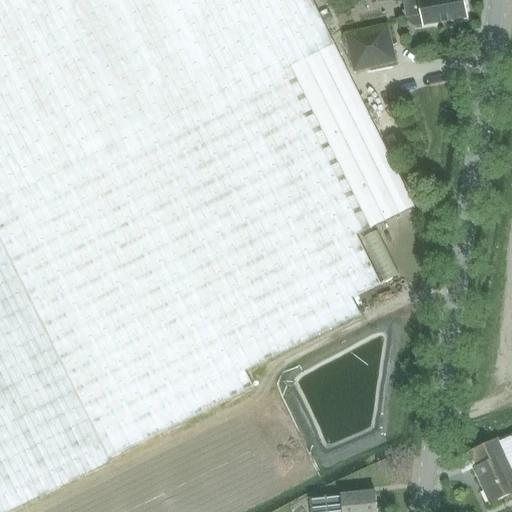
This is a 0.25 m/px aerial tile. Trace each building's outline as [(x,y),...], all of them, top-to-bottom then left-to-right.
[(336,47),(313,0),(0,0),(0,511),(8,511),(257,389),(252,379),(380,317),(372,301),(386,294),(363,245),(420,217),(336,47)] [(464,0),(405,0),(409,22),(415,26),(424,24),(424,25),(468,18),(464,0)] [(354,73),(397,62),(389,23),(345,32),(354,73)] [(391,80),(378,89),(385,99),(398,89),(391,80)] [(511,468),(499,439),(470,453),(477,468),(474,469),(490,505),(511,494),(511,468)] [(378,511),(377,492),(343,495),(310,498),(311,511),(378,511)]
